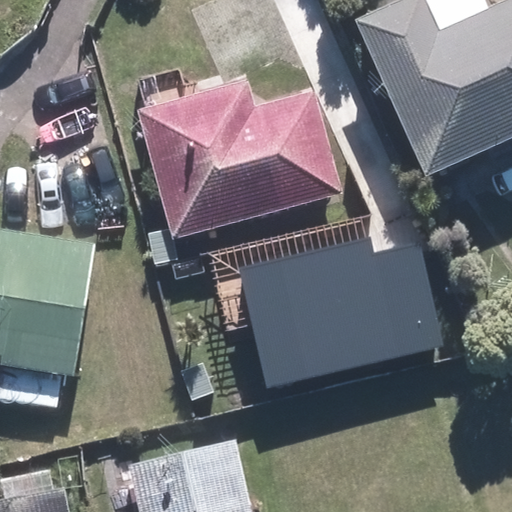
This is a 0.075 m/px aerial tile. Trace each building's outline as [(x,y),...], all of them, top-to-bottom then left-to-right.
[(417,0),(370,21),(439,178),(511,145),(511,4),(500,10),(495,0),(417,0)] [(254,81),(145,111),(180,241),(349,195),(321,92),(261,108),(254,81)] [(0,363),(7,364),(72,375),(83,377),(106,245),(0,226),(0,363)] [(370,237),(242,268),(272,390),(449,347),(423,241),(374,253),(370,237)] [(2,392),(67,403),(72,375),(7,364),(2,392)] [(259,511),(243,439),(138,462),(149,511),(259,511)] [(75,511),(70,488),(0,502),(0,511),(75,511)]
